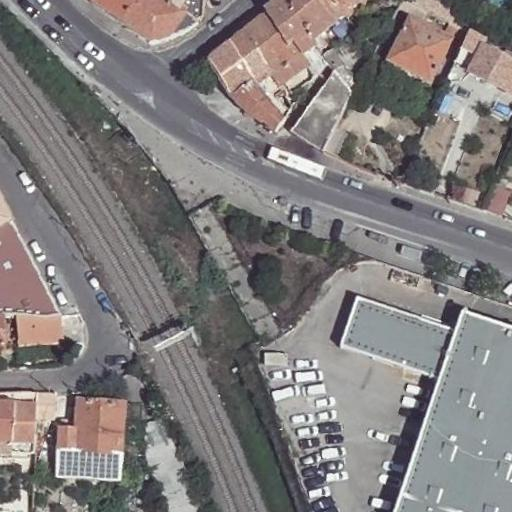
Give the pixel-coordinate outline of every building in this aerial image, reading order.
[(99,8),(120,22),(139,0),(96,0),(93,4),(99,8)] [(190,30),(203,18),(203,0),(139,0),(120,22),(151,44),(168,39),(190,30)] [(277,0),(263,12),(266,16),(287,48),(292,43),(302,56),(315,48),(311,42),(284,0),(277,0)] [(328,0),(284,0),(311,42),(321,34),(342,16),(337,9),(328,0)] [(328,0),(337,9),(347,0),(328,0)] [(400,0),(397,7),(396,9),(403,13),(422,22),(427,13),(403,0),(400,0)] [(403,0),(427,13),(449,25),(467,35),(475,22),(450,8),(448,11),(428,1),(428,0),(403,0)] [(266,16),(243,33),(280,90),(284,96),(298,85),(293,78),(305,70),(309,66),(302,56),(292,43),(287,48),(266,16)] [(408,20),(386,63),(430,84),(452,41),(408,20)] [(465,41),(467,35),(449,25),(444,34),(458,41),(463,43),(465,41)] [(230,45),(284,122),(288,112),(278,100),(277,101),(273,94),(280,90),(243,33),(230,45)] [(311,42),(315,48),(318,52),(329,43),(321,34),(311,42)] [(482,50),(465,41),(463,43),(454,66),(470,74),(482,50)] [(249,117),(276,132),(284,122),(230,45),(207,62),(230,100),(249,117)] [(315,48),(302,56),(309,66),(316,75),(318,77),(329,68),(324,61),(321,57),(318,52),(315,48)] [(511,63),(483,49),(482,50),(470,74),(469,75),(507,94),(508,93),(511,84),(511,63)] [(316,75),(309,66),(305,70),(310,77),(312,79),(316,75)] [(293,78),(298,85),(310,77),(305,70),(293,78)] [(333,73),(289,133),(320,152),(351,94),(333,73)] [(284,96),(280,90),(273,94),(277,101),(278,100),(288,112),(290,108),(291,107),(284,96)] [(506,183),(495,178),(481,211),(500,217),(510,194),(503,190),(506,183)] [(44,319),(58,316),(0,200),(0,315),(2,315),(19,317),(44,319)] [(511,511),(511,310),(478,301),(472,313),(375,275),(356,323),(453,361),(393,511),(511,511)] [(511,307),(482,295),(478,301),(511,310),(511,307)] [(66,343),(58,316),(44,319),(19,317),(21,346),(66,343)] [(36,393),(0,393),(0,442),(11,443),(11,453),(11,458),(26,459),(27,453),(33,453),(35,418),(36,393)] [(52,393),(36,393),(35,418),(51,419),(52,393)] [(121,405),(77,402),(75,431),(58,429),(55,476),(116,479),(121,405)] [(177,451),(161,418),(144,423),(144,458),(167,511),(202,511),(194,490),(177,451)] [(0,450),(11,443),(0,442),(0,450)] [(0,457),(11,458),(11,453),(11,443),(0,450),(0,457)]
